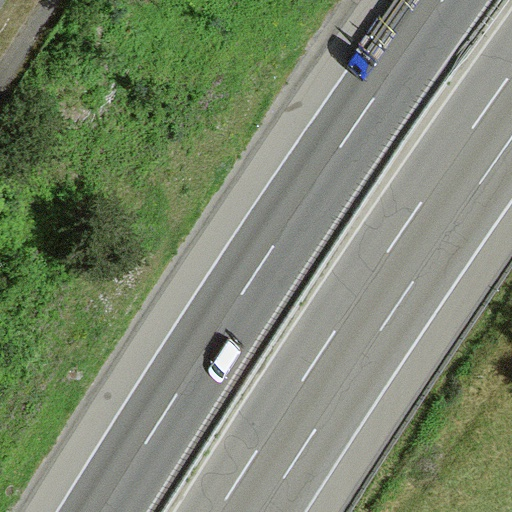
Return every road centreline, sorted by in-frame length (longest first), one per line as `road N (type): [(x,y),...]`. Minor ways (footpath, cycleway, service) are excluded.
road 1 (motorway): [(442,0),(102,511)]
road 2 (motorway): [(240,511),(511,104)]
